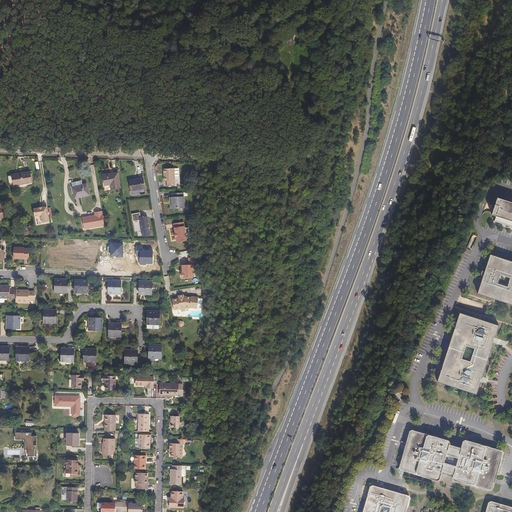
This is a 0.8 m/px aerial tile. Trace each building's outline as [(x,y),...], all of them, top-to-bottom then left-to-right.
[(174,186),(173,169),(162,169),(163,175),(163,182),(166,182),(166,186),(174,186)] [(11,176),(12,183),(12,186),(30,184),(28,173),(17,174),(11,175),(11,176)] [(118,188),(115,173),(110,174),(101,175),(103,186),(108,185),(109,190),(118,188)] [(80,184),(78,178),(69,181),(70,186),(73,197),(87,193),(84,182),(80,184)] [(144,190),(142,178),(129,181),(131,192),(144,190)] [(182,206),(182,193),(170,194),(170,197),(168,197),(168,202),(170,202),(171,209),(181,208),(182,206)] [(511,204),(495,199),(490,216),(494,218),(493,223),(511,228),(511,204)] [(48,223),(45,208),(32,210),(33,218),(37,217),(40,219),(41,224),(48,223)] [(82,228),(103,224),(100,210),(93,211),(93,214),(80,216),(82,228)] [(141,235),(149,234),(146,215),(139,216),(138,211),(130,213),(132,220),(138,219),(141,235)] [(185,240),(182,222),(172,224),(173,238),(175,238),(176,242),(185,240)] [(27,259),(27,249),(22,249),(22,248),(13,248),(12,259),(24,259),(27,259)] [(481,273),(480,275),(481,277),(483,277),(477,295),(511,306),(511,263),(489,256),(484,273),(483,273),(481,273)] [(195,265),(195,258),(187,258),(187,265),(181,265),(181,272),(180,272),(180,277),(192,277),(191,265),(195,265)] [(65,293),(65,280),(53,280),(53,293),(65,293)] [(86,293),(86,280),(73,280),(73,293),(86,293)] [(119,295),(119,282),(106,282),(106,294),(119,295)] [(150,295),(151,282),(138,282),(138,295),(150,295)] [(0,298),(14,299),(14,290),(11,290),(8,290),(8,288),(1,287),(1,286),(0,286),(0,298)] [(24,290),(14,290),(14,299),(14,303),(26,303),(26,300),(32,300),(32,291),(24,290)] [(195,308),(196,298),(190,296),(189,298),(182,297),(182,295),(178,296),(177,298),(171,300),(173,310),(178,310),(179,308),(184,308),(185,309),(187,309),(189,308),(195,308)] [(489,305),(486,307),(484,313),(486,318),(493,320),(497,307),(489,305)] [(55,313),(41,313),(41,325),(55,325),(55,313)] [(158,326),(158,315),(145,314),(145,325),(158,326)] [(498,327),(459,314),(437,383),(476,395),(498,327)] [(19,330),(19,317),(5,316),(5,329),(19,330)] [(100,331),(101,319),(88,319),(88,331),(100,331)] [(120,338),(120,324),(107,324),(107,337),(120,338)] [(160,359),(160,345),(147,345),(147,359),(160,359)] [(27,361),(27,348),(15,348),(14,361),(27,361)] [(72,362),(72,349),(60,349),(60,362),(72,362)] [(94,363),(95,350),(82,350),(82,362),(94,363)] [(136,364),(136,351),(124,350),(124,363),(136,364)] [(81,380),(81,376),(71,376),(71,388),(79,388),(79,384),(79,380),(81,380)] [(113,391),(114,377),(105,376),(104,391),(109,391),(113,391)] [(151,389),(152,378),(134,377),(134,386),(139,386),(145,386),(145,389),(151,389)] [(182,394),(180,386),(176,385),(175,384),(157,384),(157,394),(162,394),(167,394),(167,395),(176,396),(176,394),(182,394)] [(78,406),(78,397),(53,396),(53,407),(70,407),(70,416),(78,416),(78,406)] [(25,402),(24,411),(32,412),(33,402),(25,402)] [(137,414),(136,432),(145,432),(146,425),(148,426),(148,422),(148,414),(137,414)] [(104,421),(104,431),(112,431),(114,431),(114,415),(104,415),(104,421)] [(177,429),(178,416),(170,416),(170,423),(169,428),(177,429)] [(493,489),(503,454),(501,451),(465,440),(462,442),(461,448),(449,445),(450,443),(449,441),(412,431),(409,433),(400,467),(398,469),(400,473),(404,473),(406,472),(437,481),(440,480),(442,472),(453,475),(452,478),(454,481),(489,491),(493,489)] [(26,439),(26,457),(38,458),(38,445),(34,445),(34,439),(37,439),(37,435),(32,435),(33,432),(15,432),(15,439),(26,439)] [(77,440),(77,433),(65,433),(65,446),(77,446),(77,440)] [(148,441),(148,435),(138,435),(138,449),(148,449),(148,441)] [(113,451),(113,439),(104,438),(104,445),(102,445),(102,454),(108,454),(108,458),(111,458),(111,451),(113,451)] [(182,444),(182,440),(176,440),(176,443),(174,444),(173,447),(171,448),(171,452),(170,457),(180,457),(180,444),(182,444)] [(26,448),(4,448),(4,457),(14,457),(14,461),(21,461),(21,457),(26,457),(26,448)] [(144,461),(144,456),(134,456),(134,469),(143,469),(143,464),(143,461),(144,461)] [(63,473),(68,473),(72,473),(72,476),(72,477),(76,477),(76,468),(76,460),(63,460),(63,465),(64,465),(64,470),(63,470),(63,473)] [(179,485),(180,466),(172,466),(172,468),(169,468),(168,474),(168,485),(179,485)] [(146,479),(146,474),(134,474),(134,484),(145,485),(146,479)] [(373,486),(370,488),(362,511),(406,511),(410,499),(409,497),(373,486)] [(76,492),(76,487),(65,487),(65,502),(74,502),(75,496),(76,496),(76,492)] [(171,495),(171,498),(171,501),(168,501),(168,508),(182,508),(182,499),(181,499),(181,492),(171,492),(171,495)] [(112,511),(115,511),(118,511),(119,501),(113,501),(113,503),(100,503),(99,511),(112,511)] [(119,501),(118,511),(140,511),(141,504),(127,503),(127,502),(119,501)] [(511,511),(511,507),(491,502),(488,504),(485,511),(511,511)]
